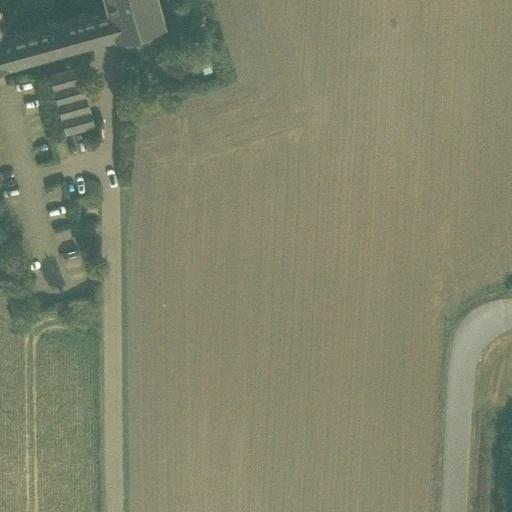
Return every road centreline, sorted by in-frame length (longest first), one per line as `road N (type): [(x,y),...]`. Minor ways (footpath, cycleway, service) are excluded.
road 1 (unclassified): [(117,511),(109,50)]
road 2 (residential): [(511,312),(475,325),(466,343),(451,511)]
